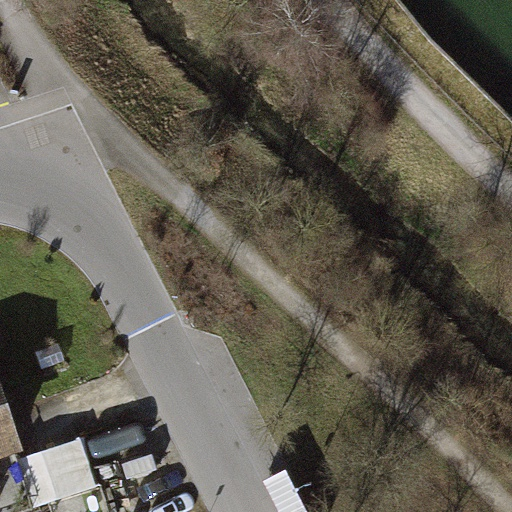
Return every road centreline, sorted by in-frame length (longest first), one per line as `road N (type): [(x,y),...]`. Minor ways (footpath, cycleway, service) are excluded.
road 1 (residential): [(248,511),(103,237),(56,198),(0,187)]
road 2 (track): [(324,0),(511,194)]
road 3 (track): [(2,0),(69,127),(103,237)]
